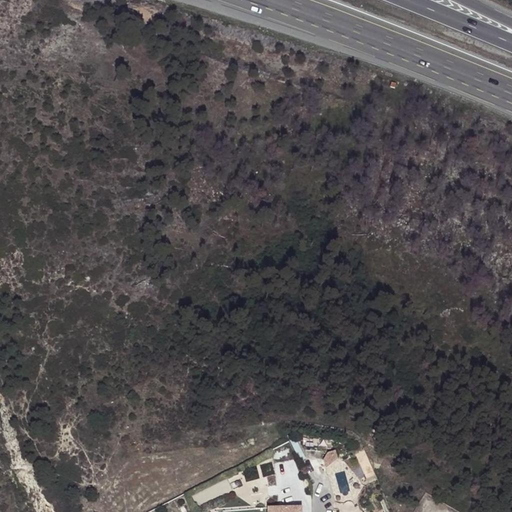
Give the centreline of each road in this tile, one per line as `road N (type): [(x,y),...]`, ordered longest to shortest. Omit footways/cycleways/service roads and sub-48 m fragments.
road 1 (motorway): [(226,0),(511,95)]
road 2 (motorway): [(287,0),(511,90)]
